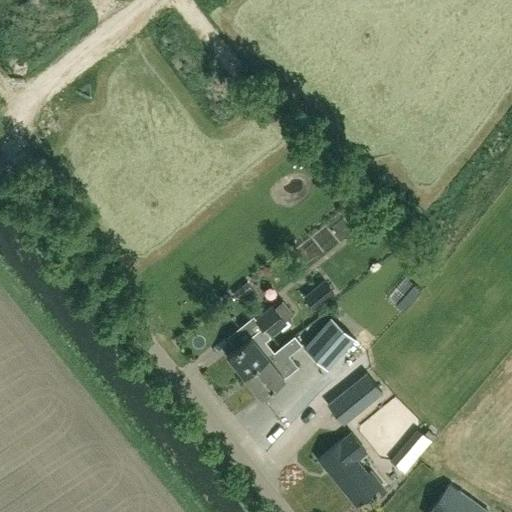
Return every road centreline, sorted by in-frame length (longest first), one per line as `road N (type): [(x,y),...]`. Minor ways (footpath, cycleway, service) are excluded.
road 1 (unclassified): [(275,511),(0,166)]
road 2 (residential): [(149,0),(0,123)]
